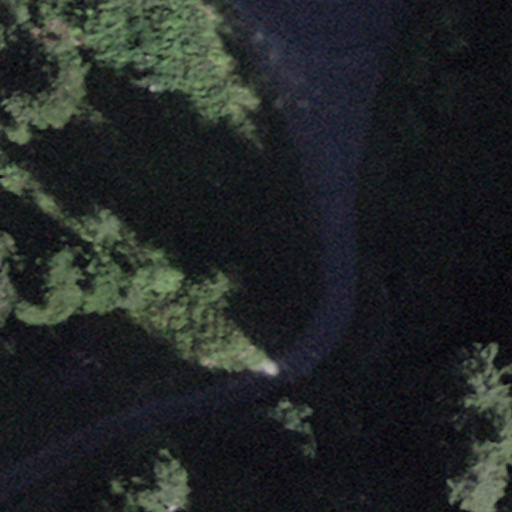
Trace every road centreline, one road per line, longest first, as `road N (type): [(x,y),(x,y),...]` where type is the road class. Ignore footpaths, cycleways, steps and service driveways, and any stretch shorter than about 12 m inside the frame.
road 1 (track): [(292,21),(282,61),(287,131),(347,302),(349,330),(339,355),(271,388),(103,424),(0,483)]
road 2 (unclassified): [(390,0),(344,32),(306,29),(265,0)]
